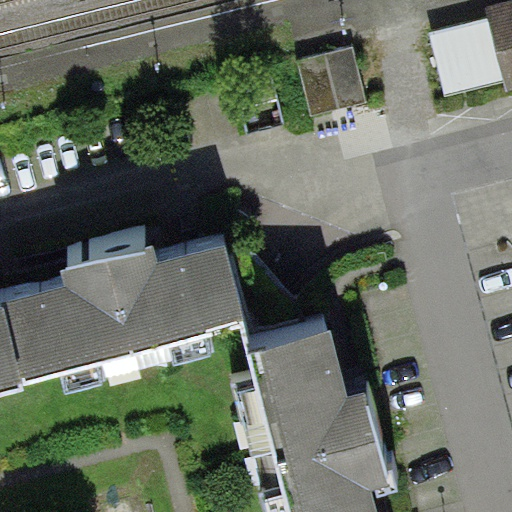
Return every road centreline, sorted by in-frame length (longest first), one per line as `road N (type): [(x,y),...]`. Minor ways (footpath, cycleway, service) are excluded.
road 1 (residential): [(0,215),(313,140),(411,172)]
road 2 (residential): [(411,172),(494,511)]
